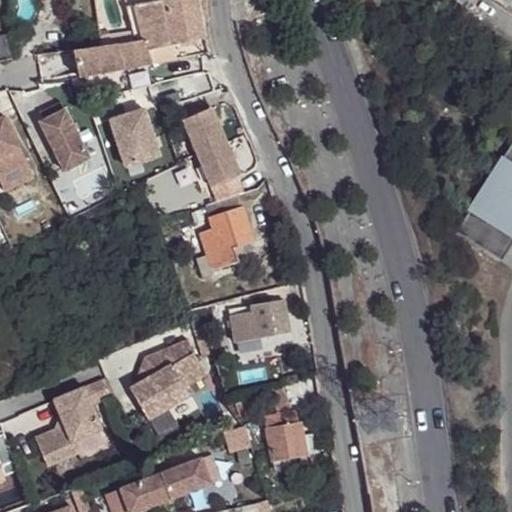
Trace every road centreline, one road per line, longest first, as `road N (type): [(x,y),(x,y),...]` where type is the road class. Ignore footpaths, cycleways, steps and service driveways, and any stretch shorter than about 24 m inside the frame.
road 1 (residential): [(359,511),(313,249),(227,51),(219,0)]
road 2 (tertiary): [(439,511),(412,308),(314,0)]
